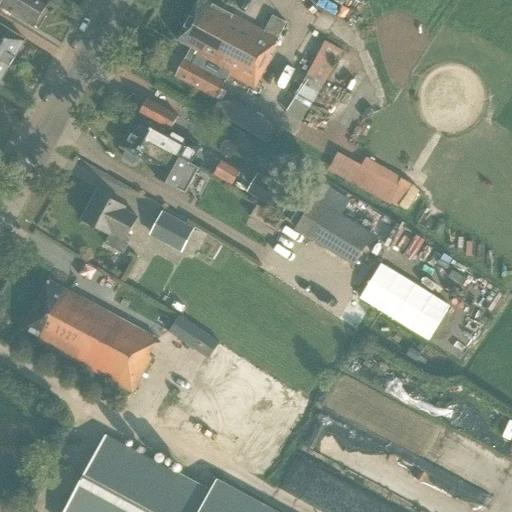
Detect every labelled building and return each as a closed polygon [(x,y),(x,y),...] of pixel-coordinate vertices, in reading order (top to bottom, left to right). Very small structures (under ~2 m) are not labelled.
[(1,6),(35,27),(50,2),(47,0),(0,0),(0,4),(1,5),(1,6)] [(191,48),(176,77),(217,99),(226,82),(219,78),(223,71),(255,89),(273,56),(271,55),(279,40),(276,38),(284,22),(242,0),(227,0),(222,10),(204,0),(200,0),(178,41),(191,48)] [(0,83),(13,63),(26,41),(0,24),(0,83)] [(324,100),(345,59),(328,50),(306,91),(324,100)] [(139,114),(131,130),(179,156),(179,155),(194,163),(202,148),(187,140),(182,149),(166,140),(179,116),(148,100),(140,114),(139,114)] [(218,103),(214,110),(239,126),(249,109),(235,100),(218,103)] [(188,115),(183,125),(200,134),(205,125),(188,115)] [(131,130),(121,148),(126,150),(124,154),(124,160),(133,164),(139,161),(140,158),(161,169),(157,177),(178,188),(191,163),(178,157),(179,156),(131,130)] [(394,213),(403,195),(339,161),(329,179),(394,213)] [(259,176),(248,193),(283,213),(293,196),(259,176)] [(97,192),(82,220),(111,235),(106,245),(124,254),(129,245),(129,243),(130,242),(126,240),(138,218),(124,210),(126,208),(97,192)] [(356,264),(374,234),(316,198),(297,228),(356,264)] [(149,236),(181,253),(194,228),(162,211),(149,236)] [(134,393),(153,357),(150,355),(158,339),(50,281),(22,333),(134,393)] [(210,361),(217,349),(223,352),(226,346),(180,316),(168,334),(210,361)] [(106,437),(65,511),(200,511),(211,493),(106,437)] [(266,511),(216,485),(211,493),(200,511),(266,511)]
